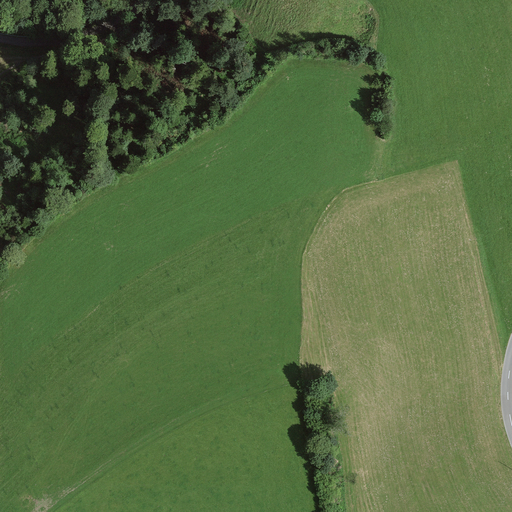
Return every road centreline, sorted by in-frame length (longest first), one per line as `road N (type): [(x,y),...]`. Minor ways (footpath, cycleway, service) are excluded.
road 1 (unclassified): [(144,0),(76,37),(0,38)]
road 2 (track): [(0,75),(107,41),(122,17)]
